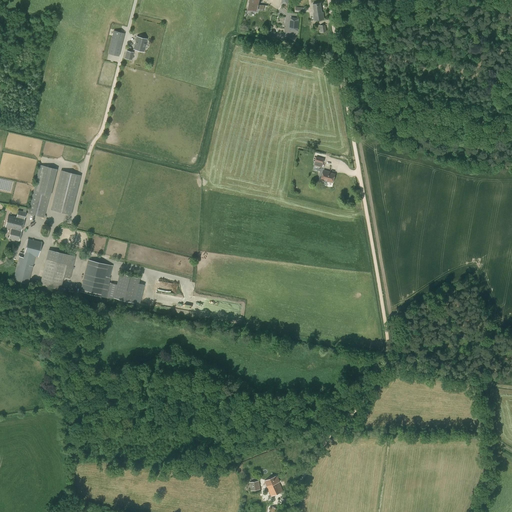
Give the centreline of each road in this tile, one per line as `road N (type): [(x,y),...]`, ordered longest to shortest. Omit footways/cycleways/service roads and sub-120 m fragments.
road 1 (track): [(349,120),(388,347),(359,405)]
road 2 (track): [(129,378),(237,391),(269,419),(332,432)]
road 3 (track): [(0,298),(37,313),(57,361),(129,378)]
